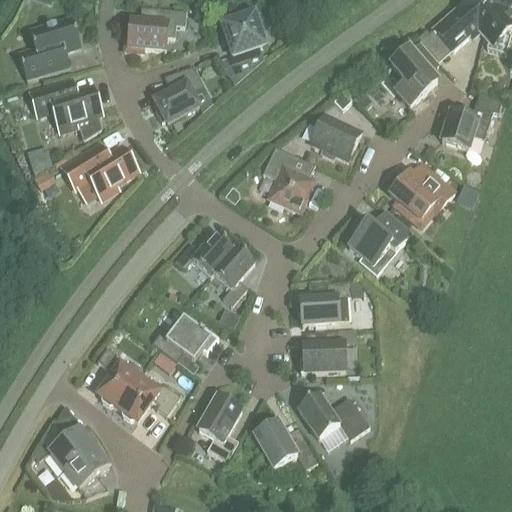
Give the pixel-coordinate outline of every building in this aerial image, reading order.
[(452,56),(470,41),(473,43),(480,37),(489,47),(487,55),(506,61),(511,42),(508,38),(511,33),(511,18),(507,13),(511,8),(511,0),(474,0),(434,35),(452,56)] [(185,32),(186,17),(141,12),(140,28),(131,27),(129,40),(125,40),(124,56),(144,58),(145,54),(166,56),(167,43),(175,43),(176,31),(185,32)] [(260,53),(266,51),(255,18),(222,29),(233,62),(220,67),(235,90),(235,91),(264,65),(260,53)] [(26,84),(49,77),(69,70),(65,57),(80,52),(72,25),(58,29),(54,27),(46,29),(44,33),(30,38),(35,55),(19,60),(26,84)] [(425,52),(434,44),(427,36),(418,44),(425,52)] [(410,113),(437,89),(428,79),(439,70),(420,49),(410,58),(408,57),(392,72),(406,88),(396,98),(410,113)] [(170,80),(178,94),(155,106),(159,114),(155,116),(162,128),(166,126),(167,129),(199,112),(192,98),(204,92),(193,72),(170,80)] [(54,92),(31,99),(38,121),(54,117),(60,138),(79,132),(84,146),(102,134),(98,122),(101,121),(93,93),(76,98),(73,86),(54,92)] [(334,107),(342,116),(352,106),(344,97),(334,107)] [(469,155),(473,142),(484,146),(493,118),(498,119),(502,107),(478,100),(471,124),(451,118),(442,147),(469,155)] [(325,119),(311,149),(323,155),(322,159),(333,165),(335,160),(348,166),(361,136),(325,119)] [(183,132),(179,124),(173,128),(177,136),(183,132)] [(122,153),(108,162),(100,150),(63,173),(76,195),(90,186),(102,205),(118,195),(116,191),(137,178),(122,153)] [(268,204),(293,216),(304,211),(315,187),(291,176),(297,162),(275,152),(263,179),(276,186),(268,204)] [(431,214),(439,205),(445,210),(455,198),(421,170),(413,180),(409,177),(390,200),(398,207),(395,210),(421,233),(434,217),(431,214)] [(49,176),(36,183),(43,195),(55,188),(49,176)] [(225,203),(235,210),(239,204),(239,198),(233,193),(225,203)] [(361,267),(376,280),(411,239),(385,217),(372,233),(368,229),(348,252),(363,264),(361,267)] [(236,252),(234,255),(216,239),(200,257),(191,249),(175,267),(185,275),(193,267),(211,283),(213,280),(213,279),(237,252),(236,252)] [(213,279),(213,280),(231,295),(223,304),(232,312),(248,294),(239,286),(255,268),(237,252),(213,279)] [(327,288),(328,304),(301,306),(301,309),(297,312),(298,318),(302,320),(302,330),(339,328),(339,327),(349,326),(347,303),(351,303),(350,286),(327,288)] [(228,314),(222,327),(234,333),(240,320),(228,314)] [(152,350),(177,369),(183,360),(194,368),(203,356),(207,359),(218,344),(205,334),(203,336),(201,335),(201,336),(184,323),(171,339),(164,334),(152,350)] [(301,379),(345,377),(344,349),(339,349),(338,337),(324,338),(324,350),(304,351),(304,366),(300,366),(301,379)] [(114,411),(118,414),(140,383),(114,365),(117,360),(108,353),(98,367),(113,378),(98,400),(101,402),(102,407),(109,412),(114,411)] [(140,383),(118,414),(122,417),(123,421),(130,426),(134,426),(137,428),(153,406),(159,411),(156,415),(166,422),(180,402),(162,389),(157,396),(140,383)] [(370,433),(350,403),(330,417),(319,400),(298,414),(319,446),(340,431),(350,446),(370,433)] [(207,456),(227,468),(238,448),(227,441),(242,416),(219,402),(199,436),(214,445),(207,456)] [(318,469),(303,443),(291,449),(278,427),(254,440),(274,475),(297,462),(305,476),(318,469)] [(64,476),(94,453),(79,434),(67,444),(55,428),(42,448),(64,476)] [(109,471),(94,453),(64,476),(87,504),(108,496),(97,481),(109,471)]
